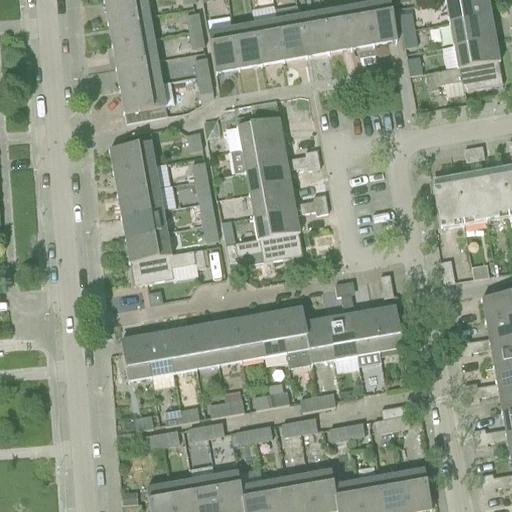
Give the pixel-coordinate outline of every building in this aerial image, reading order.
[(104,6),(107,28),(149,20),(147,20),(143,0),(132,0),(103,5),(102,5),(102,6),(104,6)] [(194,0),(181,0),(183,8),(195,6),(194,0)] [(471,0),(444,5),(445,5),(449,27),(491,20),(491,19),(490,20),(486,0),(471,0)] [(366,7),(365,7),(373,50),(374,50),(373,49),(395,45),(395,46),(396,46),(393,25),(389,4),(388,4),(388,3),(386,3),(386,5),(366,8),(366,7)] [(344,11),(343,11),(350,54),(351,54),(351,53),(372,49),(372,50),(373,50),(365,7),(364,7),(365,9),(344,12),(344,11)] [(273,10),(251,14),(253,27),(261,70),(261,69),(282,65),(282,66),(283,66),(274,14),(273,10)] [(296,10),(274,14),(283,66),(284,66),(284,65),(305,61),(305,62),(306,62),(298,19),(296,10)] [(321,15),(328,58),(328,57),(350,53),(350,54),(343,11),(342,11),(342,12),(321,16),(321,15)] [(298,19),(306,62),(306,61),(327,57),(327,58),(328,58),(321,15),(320,15),(320,17),(299,20),(298,19)] [(400,19),(398,19),(401,35),(403,35),(407,34),(413,33),(410,17),(400,19)] [(185,20),(188,37),(200,35),(197,18),(185,20)] [(110,50),(110,51),(153,43),(153,42),(151,42),(148,21),(149,21),(149,20),(107,28),(106,28),(106,29),(108,29),(111,50),(110,50)] [(449,27),(448,27),(448,28),(450,28),(453,49),(452,49),(496,42),(496,41),(494,42),(490,21),(491,21),(491,20),(449,27)] [(231,31),(238,74),(239,74),(239,73),(260,69),(260,70),(261,70),(253,27),(252,27),(253,29),(231,33),(231,31)] [(238,74),(231,31),(230,32),(230,33),(209,36),(209,35),(207,36),(208,37),(207,37),(214,77),(215,77),(215,78),(217,78),(216,77),(237,73),(238,74)] [(403,35),(401,35),(404,52),(416,50),(413,33),(407,34),(403,35)] [(200,35),(188,37),(191,53),(203,51),(200,35)] [(153,43),(110,51),(112,51),(115,72),(114,73),(157,66),(165,64),(161,41),(153,43)] [(496,42),(452,49),(453,50),(454,50),(458,72),(456,72),(499,64),(498,64),(494,43),(496,43),(496,42)] [(406,63),(409,80),(421,78),(418,61),(406,63)] [(193,65),(196,82),(209,80),(206,63),(193,65)] [(456,72),(425,77),(428,95),(439,94),(438,90),(461,86),(463,95),(503,88),(499,66),(500,66),(499,64),(456,72)] [(118,95),(118,96),(161,88),(161,87),(159,87),(155,66),(157,66),(114,73),(114,74),(116,74),(119,94),(118,95)] [(209,80),(196,82),(199,98),(211,96),(209,80)] [(161,88),(118,96),(119,96),(123,117),(122,117),(122,118),(123,118),(123,119),(164,111),(163,111),(165,111),(165,110),(173,108),(169,87),(161,88)] [(236,133),(226,135),(230,156),(241,154),(283,147),(283,146),(281,147),(277,125),(279,125),(279,124),(276,105),(249,110),(251,120),(235,122),(237,130),(237,131),(236,132),(236,133)] [(203,126),(206,143),(219,141),(216,124),(203,126)] [(199,138),(185,140),(188,156),(201,154),(199,138)] [(242,156),(245,177),(284,170),(284,175),(286,175),(306,172),(304,162),(284,165),(282,148),(283,148),(283,147),(241,154),(241,155),(240,155),(240,156),(242,156)] [(149,148),(107,155),(107,156),(109,156),(112,177),(111,177),(111,178),(153,170),(154,170),(154,169),(152,169),(149,149),(150,149),(150,148),(149,148)] [(469,166),(472,181),(473,186),(456,189),(456,188),(454,188),(454,189),(433,193),(433,191),(431,191),(439,236),(441,236),(440,234),(462,230),(462,231),(463,231),(463,230),(484,226),(484,227),(486,227),(486,226),(507,222),(507,223),(508,223),(508,222),(511,220),(511,178),(500,181),(500,179),(499,180),(499,181),(483,184),(479,164),(483,163),(481,151),(463,154),(465,167),(469,166)] [(240,156),(240,155),(223,157),(226,179),(244,177),(245,177),(242,156),(240,156)] [(319,173),(316,155),(304,157),(304,162),(306,172),(307,175),(319,173)] [(191,169),(194,187),(206,185),(203,167),(191,169)] [(153,170),(111,178),(111,179),(113,178),(116,200),(157,193),(158,193),(158,192),(169,190),(165,168),(154,170),(153,170)] [(246,178),(249,199),(291,192),(291,191),(289,191),(286,175),(284,175),(284,170),(245,177),(244,177),(245,178),(246,178)] [(206,185),(194,187),(196,202),(209,200),(206,185)] [(116,200),(115,200),(115,201),(117,201),(120,223),(161,216),(162,215),(162,214),(175,212),(171,191),(158,193),(157,193),(116,200)] [(252,221),(253,222),(292,215),(293,220),(294,220),(314,216),(312,206),(292,210),(290,193),(291,193),(291,192),(249,199),(249,200),(250,200),(253,221),(252,221)] [(312,202),(312,206),(314,216),(315,220),(327,218),(324,200),(312,202)] [(199,214),(202,232),(215,230),(212,212),(199,214)] [(258,244),(257,244),(257,245),(298,238),(297,237),(299,237),(298,236),(297,236),(294,220),(293,220),(292,215),(253,222),(254,222),(258,244)] [(121,223),(124,245),(165,238),(167,238),(166,237),(165,237),(161,216),(120,223),(119,223),(119,224),(121,223)] [(224,248),(234,246),(230,224),(220,226),(224,248)] [(215,230),(202,232),(205,247),(218,245),(215,230)] [(124,245),(123,245),(123,247),(125,247),(128,267),(127,267),(127,268),(129,268),(169,261),(169,260),(166,241),(165,238),(124,245)] [(244,247),(224,250),(227,267),(237,266),(237,267),(238,271),(262,267),(301,261),(298,238),(257,245),(257,244),(244,247)] [(169,261),(129,268),(129,270),(133,290),(172,283),(171,274),(194,270),(195,273),(204,271),(202,254),(182,258),(169,260),(169,261)] [(439,267),(443,289),(453,287),(449,266),(439,267)] [(485,269),(470,272),(472,284),(487,281),(485,269)] [(379,281),(379,285),(383,303),(392,301),(388,280),(379,281)] [(336,301),(340,300),(350,299),(354,298),(352,286),(334,289),(336,301)] [(155,296),(147,297),(149,310),(162,307),(160,300),(155,296)] [(484,327),(511,321),(511,297),(481,303),(481,304),(480,304),(480,306),(481,305),(485,326),(483,326),(484,327)] [(326,323),(325,323),(333,365),(334,365),(334,364),(355,360),(355,362),(356,361),(349,321),(354,320),(354,319),(350,299),(340,300),(343,321),(326,324),(326,323)] [(278,315),(277,316),(285,359),(287,372),(309,368),(307,354),(307,353),(303,328),(304,328),(301,313),(300,313),(300,311),(299,312),(299,313),(278,317),(278,315)] [(370,315),(378,358),(379,358),(378,356),(399,353),(399,354),(401,353),(401,352),(394,311),(393,312),(393,311),(392,311),(392,312),(371,316),(371,315),(370,315)] [(349,321),(356,361),(357,361),(356,360),(377,356),(377,358),(378,358),(370,315),(370,316),(354,319),(354,320),(349,321)] [(256,320),(255,320),(263,363),(264,362),(263,361),(284,357),(284,359),(285,359),(277,316),(277,317),(256,321),(256,320)] [(233,323),(232,324),(240,366),(241,366),(241,365),(262,361),(262,363),(263,363),(255,320),(254,320),(254,321),(233,325),(233,323)] [(490,349),(511,344),(511,321),(484,327),(485,327),(488,344),(489,344),(490,349)] [(324,324),(304,328),(303,328),(307,353),(307,354),(309,368),(310,368),(310,370),(312,369),(311,368),(332,364),(332,366),(333,365),(325,323),(324,323),(324,324)] [(210,328),(209,328),(218,371),(218,370),(218,369),(240,365),(240,367),(240,366),(232,324),(232,325),(210,329),(210,328)] [(188,331),(187,331),(195,375),(196,374),(196,373),(217,369),(217,371),(218,371),(209,328),(209,329),(188,333),(188,331)] [(165,336),(164,336),(172,379),(173,378),(173,377),(194,373),(195,375),(187,331),(187,332),(187,333),(165,337),(165,336)] [(143,340),(142,340),(150,382),(150,381),(171,377),(172,379),(164,336),(164,337),(143,341),(143,340)] [(150,382),(142,340),(141,340),(142,341),(121,345),(121,344),(119,344),(119,345),(126,385),(127,385),(127,387),(128,386),(128,385),(149,381),(149,383),(150,382)] [(470,361),(470,357),(467,347),(467,344),(455,346),(459,364),(470,361)] [(492,372),(511,367),(511,344),(490,349),(489,344),(488,344),(467,347),(470,357),(490,354),(493,371),(492,371),(492,372)] [(498,393),(511,390),(511,367),(492,372),(492,373),(493,373),(496,388),(497,388),(498,393)] [(478,406),(478,402),(476,392),(475,388),(463,390),(467,408),(478,406)] [(500,417),(511,414),(511,390),(498,393),(497,388),(496,388),(476,392),(478,402),(498,398),(501,416),(500,416),(500,417)] [(285,396),(270,399),(272,411),(288,408),(285,396)] [(331,398),(315,401),(317,414),(334,411),(333,406),(331,398)] [(270,399),(254,402),(256,414),(272,411),(270,399)] [(317,414),(315,401),(299,404),(301,417),(317,414)] [(240,403),(225,406),(227,419),(243,416),(240,403)] [(227,419),(225,406),(208,409),(211,422),(227,419)] [(380,415),(381,424),(390,423),(406,420),(404,410),(380,415)] [(196,411),(179,414),(181,427),(199,424),(196,411)] [(181,427),(179,414),(163,417),(165,430),(181,427)] [(511,414),(500,417),(500,418),(502,417),(505,433),(506,438),(511,437),(511,414)] [(406,420),(390,423),(392,435),(408,433),(407,424),(406,420)] [(134,424),(136,436),(153,433),(151,421),(134,424)] [(314,423),(297,426),(299,439),(316,436),(314,423)] [(381,424),(373,426),(375,439),(392,435),(390,423),(381,424)] [(299,439),(297,426),(281,429),(283,442),(299,439)] [(221,428),(204,431),(207,444),(223,441),(223,439),(221,428)] [(361,428),(345,431),(345,432),(345,433),(347,444),(363,441),(362,430),(361,429),(361,428)] [(204,431),(188,434),(190,446),(207,444),(204,431)] [(269,431),(252,434),(254,447),(271,444),(269,431)] [(345,431),(329,433),(330,447),(347,444),(345,433),(345,432),(345,431)] [(508,461),(511,460),(511,437),(506,438),(505,433),(483,437),(485,448),(506,444),(509,460),(508,460),(508,461)] [(252,434),(236,436),(239,450),(254,447),(252,434)] [(486,452),(485,448),(483,437),(482,434),(471,436),(474,454),(486,452)] [(176,436),(159,439),(161,452),(179,448),(176,436)] [(161,452),(159,439),(143,441),(145,454),(161,452)] [(421,474),(400,478),(405,511),(429,511),(423,474),(422,474),(422,473),(421,473),(421,474)] [(328,475),(306,479),(312,511),(335,511),(332,490),(333,490),(330,475),(329,475),(329,474),(328,474),(328,475)] [(234,477),(213,480),(218,511),(242,511),(238,491),(239,491),(237,476),(236,476),(236,475),(234,476),(234,477)] [(398,478),(377,482),(382,511),(405,511),(400,478),(399,477),(398,477),(398,478)] [(306,479),(284,483),(288,511),(312,511),(306,479),(306,478),(306,479)] [(511,478),(491,482),(493,493),(511,489),(511,478)] [(494,497),(493,493),(491,482),(490,479),(479,481),(482,499),(494,497)] [(191,483),(190,484),(194,511),(218,511),(213,480),(212,480),(212,481),(191,484),(191,483)] [(355,486),(354,485),(359,511),(382,511),(377,482),(377,481),(376,481),(376,483),(355,486)] [(262,486),(261,486),(265,511),(288,511),(284,483),(284,482),(283,482),(283,483),(262,487),(262,486)] [(168,488),(171,511),(194,511),(190,484),(189,484),(189,485),(169,489),(168,488)] [(354,487),(333,490),(332,490),(335,511),(359,511),(354,485),(354,487)] [(239,491),(238,491),(242,511),(265,511),(261,486),(260,486),(261,487),(239,491)] [(171,511),(168,488),(167,488),(167,489),(147,493),(146,492),(145,492),(145,493),(147,511),(171,511)] [(136,496),(120,497),(120,498),(120,499),(121,510),(136,509),(136,508),(136,506),(136,496)]
